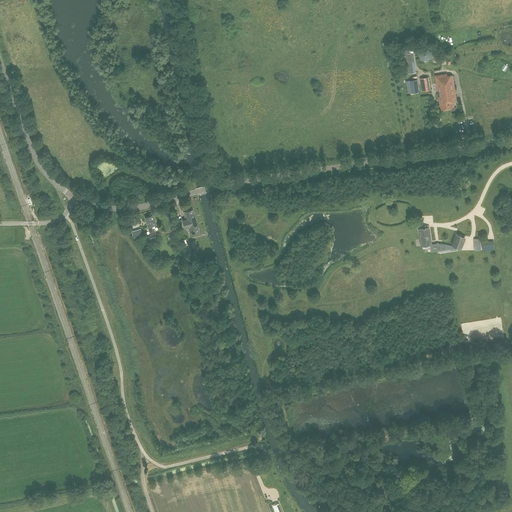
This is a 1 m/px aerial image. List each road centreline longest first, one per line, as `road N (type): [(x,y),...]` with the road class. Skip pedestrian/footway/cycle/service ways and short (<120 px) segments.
road 1 (tertiary): [(74,196),(134,209),(215,186),(511,141)]
road 2 (track): [(215,186),(174,0)]
road 3 (tertiary): [(74,196),(38,164),(0,61)]
